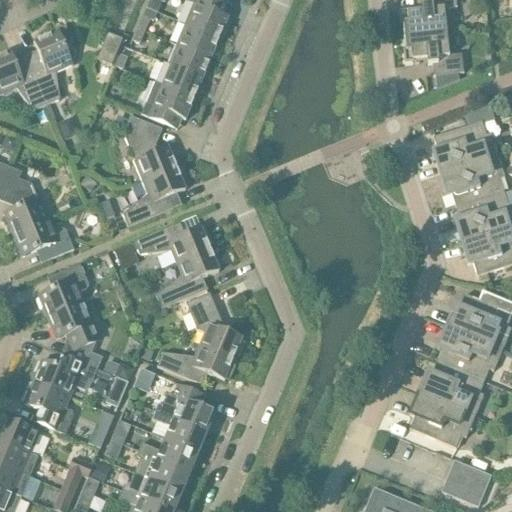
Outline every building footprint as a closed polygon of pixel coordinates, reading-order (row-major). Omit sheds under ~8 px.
[(151,0),(150,0),(146,11),(157,16),(162,4),(151,0)] [(211,0),(189,0),(188,5),(194,7),(186,27),(219,40),(227,20),(231,8),(211,0)] [(401,14),(404,39),(446,34),(444,11),(457,10),(455,0),(424,0),(425,6),(421,6),(421,12),(401,14)] [(142,19),(137,31),(145,34),(150,22),(142,19)] [(210,61),(219,40),(186,27),(177,47),(210,61)] [(37,53),(25,58),(46,108),(59,103),(56,75),(72,68),(65,51),(67,50),(69,50),(65,28),(56,32),(57,35),(37,43),(40,50),(37,53)] [(140,46),(145,34),(137,31),(132,43),(140,46)] [(449,58),(446,34),(404,39),(407,63),(427,61),(427,67),(432,66),(433,79),(463,75),(461,56),(449,58)] [(97,62),(111,68),(122,42),(107,36),(97,62)] [(202,82),(210,61),(177,47),(168,68),(202,82)] [(0,97),(16,91),(33,114),(46,108),(25,58),(13,63),(9,63),(6,56),(0,58),(0,97)] [(122,72),(127,60),(120,57),(115,69),(122,72)] [(160,89),(193,102),(202,82),(168,68),(163,66),(155,85),(160,87),(160,89)] [(185,123),(193,102),(160,89),(152,108),(146,106),(141,118),(164,128),(169,116),(185,123)] [(122,136),(143,185),(176,171),(174,166),(178,164),(174,153),(172,151),(170,150),(167,151),(167,149),(158,153),(155,148),(162,132),(130,119),(128,123),(118,119),(112,132),(122,136)] [(70,121),(57,126),(64,144),(77,139),(70,121)] [(497,159),(496,156),(490,137),(486,138),(481,125),(433,140),(439,161),(435,162),(439,177),(497,159)] [(6,137),(0,150),(13,155),(18,142),(6,137)] [(504,180),(497,159),(439,177),(444,191),(449,190),(455,210),(503,194),(499,182),(504,180)] [(0,190),(9,169),(0,165),(0,190)] [(22,175),(9,169),(0,190),(0,196),(11,201),(13,195),(20,198),(24,208),(4,217),(13,238),(50,223),(41,201),(37,203),(31,187),(19,182),(22,175)] [(178,176),(176,171),(143,185),(148,197),(122,217),(127,230),(173,211),(169,199),(185,193),(184,192),(186,190),(187,188),(187,185),(183,174),(178,176)] [(86,179),(80,188),(87,193),(94,184),(86,179)] [(456,231),(461,245),(511,229),(511,205),(507,207),(503,194),(455,210),(461,229),(456,231)] [(118,230),(114,219),(103,224),(107,235),(118,230)] [(50,223),(13,238),(22,260),(42,251),(48,263),(74,253),(66,234),(65,232),(61,231),(54,234),(50,223)] [(179,226),(133,245),(139,258),(171,254),(176,266),(210,253),(207,247),(212,245),(207,234),(206,232),(203,231),(201,232),(200,231),(184,237),(179,226)] [(511,229),(461,245),(466,260),(470,258),(477,279),(496,273),(511,267),(511,229)] [(133,246),(114,254),(122,273),(139,266),(135,257),(137,256),(133,246)] [(212,258),(210,253),(176,266),(181,279),(156,298),(161,311),(189,300),(207,292),(207,291),(206,291),(202,281),(218,274),(218,273),(220,271),(221,269),(221,266),(216,256),(212,258)] [(88,287),(87,286),(79,267),(54,278),(59,290),(38,299),(47,320),(84,305),(79,294),(86,291),(88,287)] [(134,283),(130,273),(120,277),(124,287),(134,283)] [(199,348),(232,362),(235,357),(239,359),(244,348),(244,345),(243,343),(241,341),(241,340),(220,331),(222,327),(209,296),(191,304),(185,306),(196,333),(204,336),(199,348)] [(446,330),(502,353),(511,331),(506,330),(511,317),(483,305),(465,297),(456,317),(452,316),(446,330)] [(93,327),(84,305),(47,320),(56,342),(76,334),(80,344),(78,350),(72,348),(67,360),(97,372),(102,360),(91,356),(96,344),(89,328),(93,327)] [(437,364),(484,384),(489,372),(493,374),(502,353),(446,330),(440,344),(445,345),(437,364)] [(230,367),(232,362),(199,348),(194,360),(162,356),(156,369),(184,381),(202,388),(207,377),(223,383),(224,382),(226,383),(229,382),(230,380),(235,369),(230,367)] [(139,361),(150,366),(155,355),(144,350),(139,361)] [(41,363),(32,385),(69,400),(74,389),(84,394),(89,392),(97,372),(67,360),(62,372),(41,363)] [(418,396),(474,419),(483,398),(479,396),(484,384),(437,364),(428,383),(424,382),(418,396)] [(120,367),(115,380),(127,385),(133,372),(120,367)] [(114,381),(115,382),(105,406),(117,410),(127,385),(115,380),(114,381)] [(39,427),(58,435),(65,438),(73,418),(72,414),(65,411),(69,400),(32,385),(23,406),(44,415),(39,427)] [(158,406),(154,414),(206,436),(215,415),(200,409),(204,398),(177,387),(172,398),(167,396),(162,408),(158,406)] [(474,419),(418,396),(413,410),(417,412),(409,432),(456,452),(461,439),(466,441),(474,419)] [(198,456),(206,436),(154,414),(151,422),(169,430),(164,442),(198,456)] [(0,442),(0,443),(30,456),(39,436),(8,423),(0,442)] [(105,435),(87,428),(81,443),(99,450),(105,435)] [(116,431),(112,441),(120,444),(124,435),(116,431)] [(141,446),(138,454),(190,476),(198,456),(164,442),(159,454),(141,446)] [(0,443),(0,467),(22,476),(29,480),(38,459),(30,456),(0,443)] [(111,443),(105,458),(116,463),(122,448),(111,443)] [(134,476),(181,496),(190,476),(138,454),(136,460),(140,463),(134,476)] [(93,470),(85,466),(73,461),(69,472),(80,477),(88,481),(93,470)] [(454,464),(446,482),(441,495),(478,511),(491,479),(454,464)] [(109,472),(96,466),(89,481),(103,487),(109,472)] [(0,467),(0,491),(13,497),(13,496),(21,499),(29,480),(22,476),(0,467)] [(69,472),(61,493),(72,497),(80,477),(69,472)] [(123,489),(121,494),(164,511),(174,511),(181,496),(134,476),(129,489),(123,489)] [(0,511),(15,511),(21,499),(13,496),(13,497),(0,491),(0,511)] [(424,511),(374,491),(364,511),(424,511)] [(53,511),(65,511),(72,497),(61,493),(53,511)] [(164,511),(121,494),(118,502),(136,510),(135,511),(164,511)]
